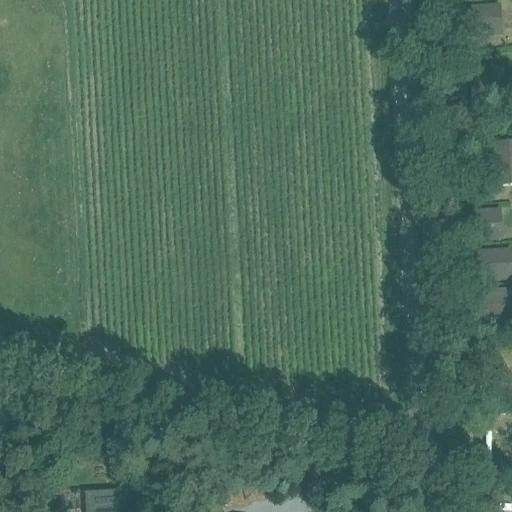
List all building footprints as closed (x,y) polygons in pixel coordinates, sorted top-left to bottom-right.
[(501,19),(500,8),(457,11),(459,38),(494,36),(493,19),(501,19)] [(511,79),(511,68),(470,72),(472,99),(506,97),(505,80),(511,79)] [(511,143),(494,145),(496,179),(511,178),(511,143)] [(501,224),(500,212),(458,215),(460,243),(494,241),(493,224),(501,224)] [(511,252),(469,255),(470,283),(505,280),(504,264),(511,263),(511,252)] [(511,292),(479,295),(480,323),(511,320),(511,292)] [(142,511),(142,491),(84,495),(85,511),(142,511)] [(30,511),(62,511),(61,496),(29,498),(30,511)]
